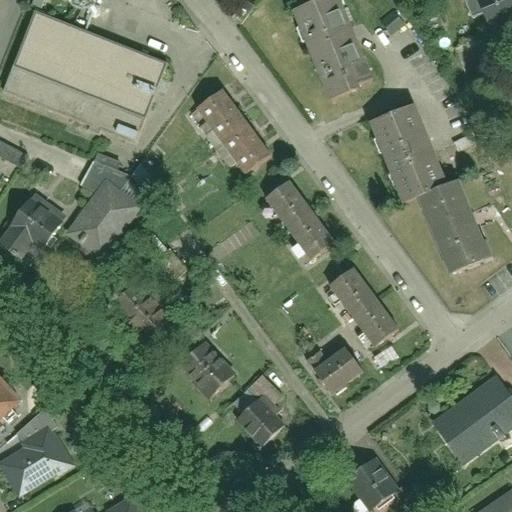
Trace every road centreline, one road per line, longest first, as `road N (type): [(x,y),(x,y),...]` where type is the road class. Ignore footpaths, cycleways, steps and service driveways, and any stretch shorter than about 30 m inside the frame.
road 1 (residential): [(192,0),(456,348)]
road 2 (residential): [(283,473),(456,348)]
